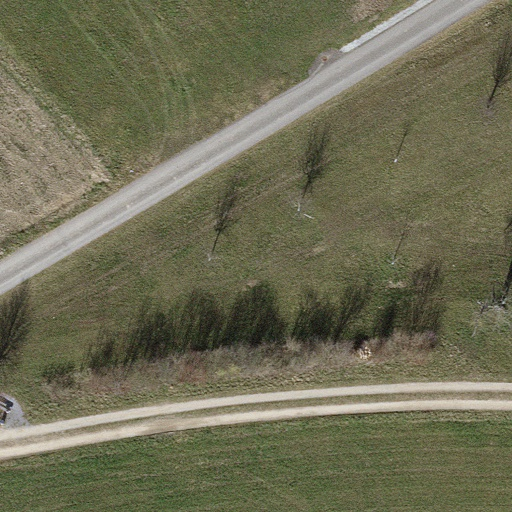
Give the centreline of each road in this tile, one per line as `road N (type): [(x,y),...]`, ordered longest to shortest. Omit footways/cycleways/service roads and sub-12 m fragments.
road 1 (track): [(466,0),(0,289)]
road 2 (track): [(0,447),(408,401),(511,407)]
